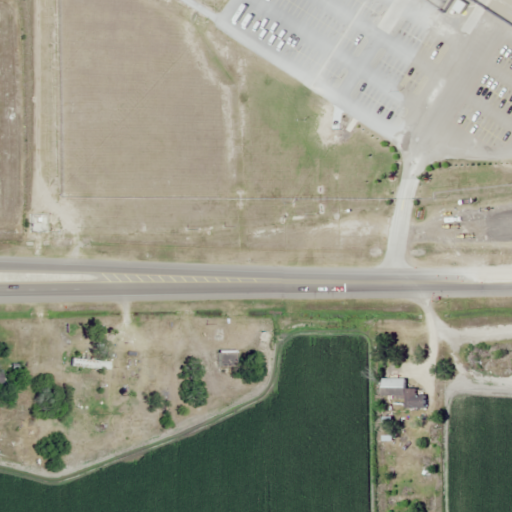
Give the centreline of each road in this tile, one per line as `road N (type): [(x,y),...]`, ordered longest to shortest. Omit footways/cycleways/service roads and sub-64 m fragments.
road 1 (primary): [(327,282),(0,267)]
road 2 (primary): [(0,288),(327,282)]
road 3 (primary): [(511,279),(327,282)]
